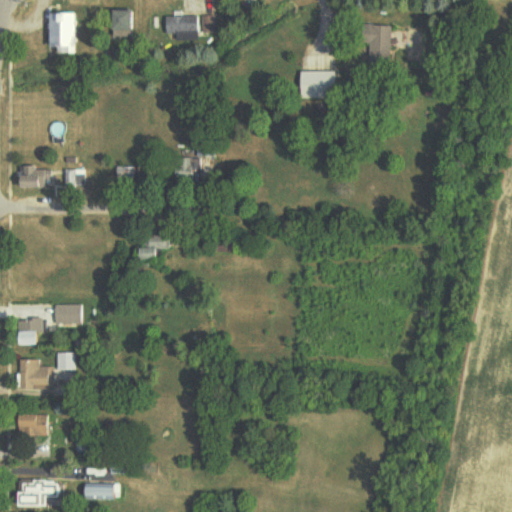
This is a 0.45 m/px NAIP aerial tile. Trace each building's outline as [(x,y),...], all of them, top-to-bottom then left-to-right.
[(140,35),(140,12),(118,12),(118,35),(140,35)] [(82,15),(56,16),(57,50),(83,49),(82,15)] [(217,35),(217,16),(166,17),(167,35),(178,35),(178,42),(196,42),(196,35),(217,35)] [(395,26),(380,27),(381,50),(396,49),(395,26)] [(339,70),(305,71),(305,97),(340,96),(339,70)] [(40,165),(22,166),(23,187),(48,187),(48,171),(41,171),(40,165)] [(86,168),(64,169),(65,186),(87,185),(86,168)] [(84,304),(55,304),(55,325),(84,325),(84,304)] [(44,319),(24,319),(24,345),(44,345),(44,319)] [(42,359),(22,359),(23,390),(54,389),(54,366),(42,367),(42,359)] [(51,413),(24,414),(25,436),(52,435),(51,413)] [(26,506),(64,506),(64,483),(33,483),(33,492),(26,492),(26,506)] [(121,484),(90,483),(90,499),(120,500),(121,484)]
